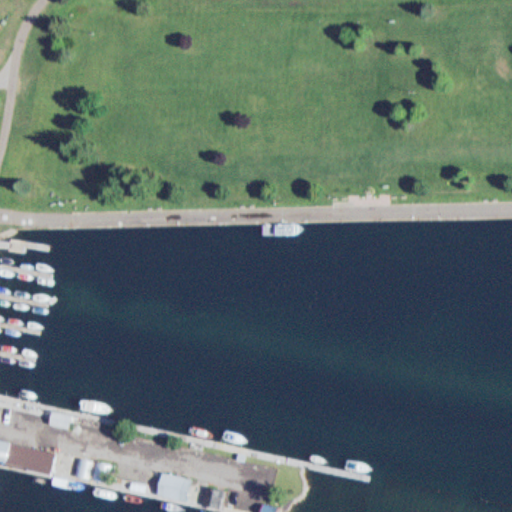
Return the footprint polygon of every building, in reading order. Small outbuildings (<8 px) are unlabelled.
[(81,412),(78,425),(56,420),(59,407),(81,412)] [(0,438),(65,451),(61,474),(0,462),(0,438)] [(82,457),(95,459),(92,476),(75,472),(77,463),(80,464),(82,457)] [(99,459),(115,462),(111,479),(95,475),(99,459)] [(169,470),(199,477),(194,499),(164,492),(169,470)] [(158,486),(143,482),(142,489),(156,493),(158,486)] [(212,484),(230,487),(227,505),(208,502),(212,484)] [(267,511),(269,502),(286,505),(284,511),(267,511)]
